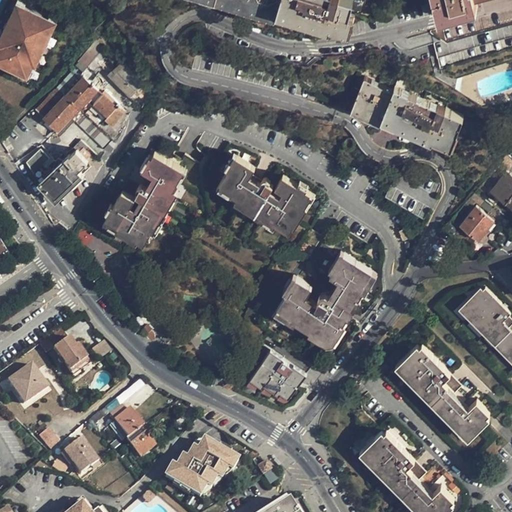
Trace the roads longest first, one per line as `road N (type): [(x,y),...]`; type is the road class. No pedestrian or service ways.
road 1 (residential): [(409,275),(452,193),(440,158),(384,154),(343,116),(174,71),(168,36),(207,16),(291,47),(355,43),(433,22)]
road 2 (residential): [(396,293),(395,244),(381,222),(260,140),(173,116),(116,174)]
road 3 (tertiary): [(56,252),(144,357),(286,440)]
road 4 (residential): [(286,440),(396,293)]
